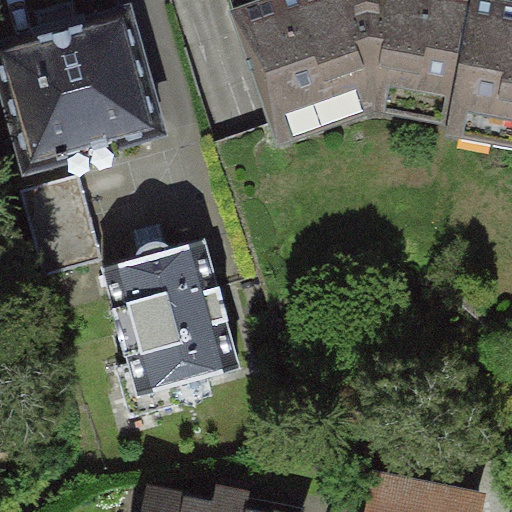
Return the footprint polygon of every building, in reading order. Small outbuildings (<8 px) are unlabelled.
[(276,125),(377,90),(461,105),(479,1),(479,0),(281,0),(236,16),(276,125)] [(511,124),(511,7),(490,3),(479,1),(461,105),(459,115),(511,124)] [(166,135),(130,17),(104,25),(97,3),(76,9),(75,6),(38,17),(39,21),(17,27),(24,48),(0,55),(0,65),(33,175),(84,159),(86,168),(118,159),(115,150),(166,135)] [(80,177),(22,193),(47,278),(104,262),(80,177)] [(217,287),(203,242),(172,251),(170,245),(167,246),(161,241),(143,247),(142,254),(139,255),(141,260),(106,270),(117,308),(113,309),(128,357),(130,356),(137,378),(159,392),(241,368),(227,321),(230,321),(220,287),(217,287)] [(477,511),(478,508),(378,488),(372,511),(477,511)] [(152,511),(280,511),(282,503),(252,497),(253,495),(221,489),(218,505),(157,492),(152,511)]
